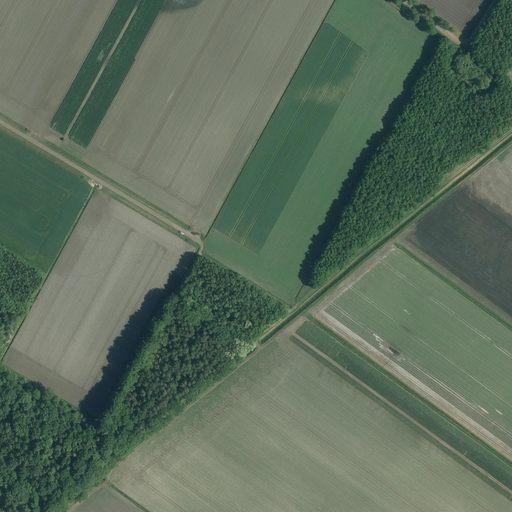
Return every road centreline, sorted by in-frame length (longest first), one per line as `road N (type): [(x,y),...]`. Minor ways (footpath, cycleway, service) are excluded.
road 1 (track): [(295,308),(511,129)]
road 2 (track): [(0,121),(177,227),(200,251)]
